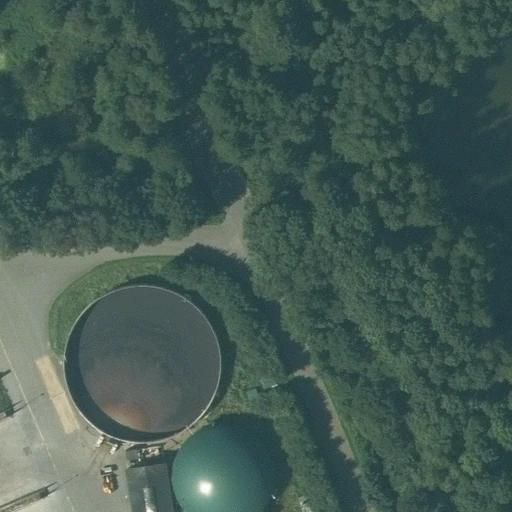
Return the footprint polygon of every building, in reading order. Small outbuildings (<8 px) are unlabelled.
[(63,357),(64,374),(68,391),(76,406),(87,419),(100,430),(116,437),(132,441),(149,441),(166,438),(182,431),(195,421),(207,408),(215,393),(220,377),(221,360),(219,343),(213,327),(203,313),(191,301),(177,292),(161,286),(144,284),(127,286),(110,291),(96,299),(83,311),(73,325),(67,340),(63,357)] [(255,388),(245,391),(248,399),(258,396),(255,388)] [(188,437),(180,447),(174,458),(172,471),(173,484),(176,496),(183,506),(188,511),(258,511),(265,505),(271,494),(274,482),(275,469),(272,457),(266,446),(257,436),(247,429),(235,425),(222,423),(210,425),(198,430),(188,437)] [(136,449),(124,450),(125,460),(137,458),(136,449)] [(171,511),(164,462),(126,468),(132,511),(171,511)]
